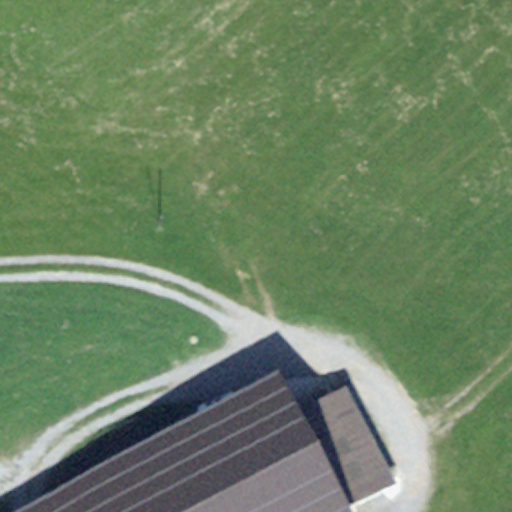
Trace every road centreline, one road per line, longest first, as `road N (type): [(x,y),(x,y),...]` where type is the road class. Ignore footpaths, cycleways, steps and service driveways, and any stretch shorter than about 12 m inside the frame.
road 1 (track): [(0,269),(69,266),(157,279),(361,372),(383,394),(410,451),(397,511)]
road 2 (track): [(511,356),(410,451)]
